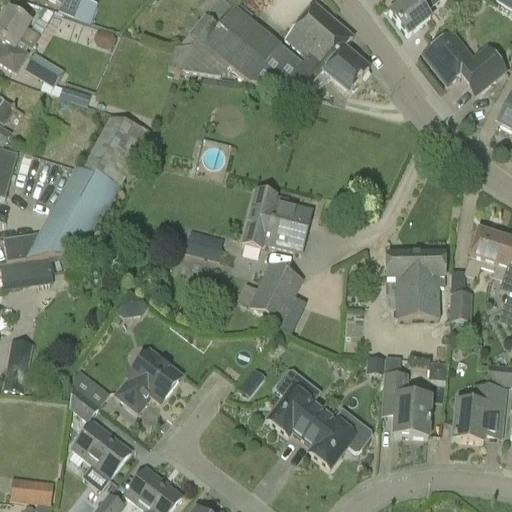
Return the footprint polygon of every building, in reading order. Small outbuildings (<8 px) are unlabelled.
[(46,0),(46,1),(60,10),(57,16),(89,28),(97,7),(81,1),(81,0),(46,0)] [(430,23),(424,16),(438,5),(433,0),(411,0),(388,18),(407,42),(430,23)] [(449,0),(444,11),(457,18),(466,0),(449,0)] [(368,75),(344,54),(353,42),(313,8),(283,44),(298,58),(306,64),(282,96),(310,103),(313,101),(306,95),(322,77),(348,99),(368,75)] [(221,84),(230,73),(249,88),(281,51),(234,13),(218,31),(203,19),(175,53),(174,52),(167,72),(221,84)] [(38,40),(27,33),(30,28),(9,15),(0,28),(0,70),(14,80),(27,59),(25,56),(27,52),(30,53),(38,40)] [(446,92),(458,82),(474,102),(507,77),(486,50),(470,63),(450,38),(422,60),(446,92)] [(23,75),(53,93),(62,77),(33,59),(23,75)] [(89,99),(61,90),(57,102),(85,111),(89,99)] [(0,128),(4,130),(14,113),(0,104),(0,128)] [(511,105),(510,104),(497,130),(511,137),(511,105)] [(109,122),(79,177),(117,191),(149,136),(109,122)] [(11,138),(0,131),(0,151),(1,153),(11,138)] [(0,204),(3,205),(17,159),(0,154),(0,204)] [(81,259),(117,191),(79,177),(75,175),(39,239),(2,244),(6,267),(25,264),(81,259)] [(286,206),(275,203),(275,202),(257,197),(243,250),(260,255),(262,249),(300,260),(311,217),(285,211),(286,206)] [(223,243),(191,235),(186,258),(217,266),(223,243)] [(495,269),(503,244),(477,236),(468,263),(463,280),(476,284),(482,265),(495,269)] [(511,246),(503,244),(493,277),(491,283),(501,287),(498,298),(506,301),(498,328),(511,332),(511,246)] [(438,293),(444,293),(443,258),(386,260),(386,285),(395,285),(396,327),(439,326),(438,293)] [(0,272),(3,293),(51,286),(48,263),(0,269),(0,272)] [(247,313),(280,329),(302,286),(268,270),(247,313)] [(139,322),(148,308),(128,296),(119,310),(139,322)] [(470,327),(471,299),(450,298),(449,327),(470,327)] [(23,398),(31,350),(10,346),(2,395),(23,398)] [(181,382),(147,356),(149,354),(144,351),(142,350),(138,350),(133,351),(130,354),(128,358),(128,362),(129,366),(135,372),(112,401),(137,420),(151,403),(159,410),(181,382)] [(384,379),(385,363),(366,362),(365,379),(383,380),(383,379),(384,379)] [(384,379),(399,380),(400,364),(385,363),(384,379)] [(511,383),(511,372),(487,370),(485,389),(511,392),(511,383)] [(253,374),(240,391),(248,398),(261,380),(253,374)] [(79,375),(76,379),(74,378),(73,379),(68,414),(86,428),(109,399),(79,375)] [(301,446),(323,418),(311,409),(320,397),(292,375),(287,376),(275,392),(275,396),(284,403),(267,425),(289,442),(292,438),(301,446)] [(430,408),(405,407),(407,380),(399,380),(384,379),(383,379),(383,380),(380,424),(393,425),(392,441),(428,443),(430,408)] [(483,448),(483,444),(501,446),(506,394),(472,391),(470,409),(456,408),(453,445),(483,448)] [(323,418),(301,446),(312,454),(308,458),(330,475),(347,453),(353,458),(358,457),(370,441),(370,436),(341,413),(332,425),(323,418)] [(110,484),(130,458),(93,429),(73,455),(110,484)] [(139,511),(173,511),(181,502),(145,474),(125,501),(139,511)] [(52,487),(11,483),(9,506),(50,511),(52,487)] [(107,499),(96,511),(123,511),(124,511),(107,499)]
